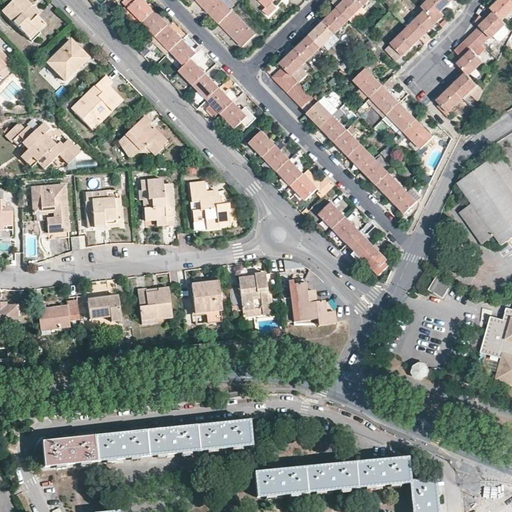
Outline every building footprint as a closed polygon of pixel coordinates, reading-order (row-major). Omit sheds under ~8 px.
[(45,24),(38,16),(30,9),(32,7),(25,0),(15,0),(3,13),(28,38),(37,30),(38,31),(45,24)] [(127,13),(138,25),(155,9),(146,0),(124,0),(123,1),(132,9),(127,13)] [(197,0),(219,23),(232,10),(222,0),(197,0)] [(274,0),(258,0),(266,7),(264,10),(270,16),(279,7),(273,1),(274,0)] [(349,19),(369,0),(345,0),(343,2),(341,0),(334,0),(332,2),(337,7),(349,19)] [(452,1),(450,0),(428,0),(423,6),(426,10),(434,18),(452,1)] [(499,0),(491,8),(494,12),(502,20),(511,10),(511,0),(499,0)] [(30,9),(38,16),(41,13),(34,6),(32,7),(30,9)] [(349,19),(337,7),(323,21),(335,33),(349,19)] [(155,9),(138,25),(152,40),(170,24),(155,9)] [(256,33),(232,10),(219,23),(243,47),(256,33)] [(438,22),(434,18),(426,10),(409,26),(421,39),(438,22)] [(109,11),(105,15),(111,21),(114,17),(113,14),(109,11)] [(494,12),(480,25),(490,36),(491,37),(506,23),(502,20),(494,12)] [(321,48),(335,33),(323,21),(308,36),(321,48)] [(170,24),(152,40),(166,55),(171,50),(183,38),(170,24)] [(490,36),(480,25),(478,28),(475,31),(485,42),(490,36)] [(421,39),(409,26),(385,49),(397,61),(421,39)] [(41,34),(38,31),(37,30),(28,38),(32,42),(41,34)] [(472,33),(469,36),(480,47),(482,44),(485,42),(475,31),(472,33)] [(294,49),(307,62),(321,48),(308,36),(294,49)] [(464,41),(475,52),(480,47),(469,36),(467,38),(464,41)] [(198,53),(183,38),(171,50),(185,65),(192,58),(198,53)] [(64,81),(87,58),(70,41),(47,64),(64,81)] [(475,52),(464,41),(457,48),(455,50),(463,58),(458,63),(466,72),(469,75),(484,61),(475,52)] [(149,51),(145,47),(140,52),(144,56),(149,51)] [(292,76),(307,62),(294,49),(280,63),(283,67),(288,72),(292,76)] [(196,83),(206,73),(192,58),(185,65),(181,68),(196,83)] [(288,72),(283,67),(273,77),(278,83),(288,72)] [(369,94),(371,97),(383,85),(366,67),(354,79),(361,87),(369,94)] [(293,77),(292,76),(288,72),(278,83),(282,88),(293,77)] [(459,79),(452,86),(463,98),(465,100),(472,93),(479,101),(483,90),(469,75),(466,72),(459,79)] [(196,83),(210,97),(220,87),(206,73),(196,83)] [(93,114),(100,121),(121,100),(113,91),(111,94),(105,88),(107,86),(111,82),(105,76),(71,109),(85,123),(93,114)] [(383,85),(371,97),(387,114),(400,102),(389,90),(397,82),(392,76),(383,85)] [(282,88),(287,93),(298,82),(293,77),(282,88)] [(292,98),(303,87),(298,82),(287,93),(292,98)] [(463,98),(452,86),(437,100),(440,103),(438,106),(448,116),(450,114),(448,112),(463,98)] [(220,87),(210,97),(215,102),(210,107),(217,115),(222,110),(223,111),(234,101),(220,87)] [(292,98),(297,103),(308,92),(303,87),(292,98)] [(369,94),(361,87),(355,93),(362,101),(369,94)] [(302,108),(313,97),(308,92),(297,103),(302,108)] [(335,107),(342,102),(336,95),(329,100),(335,107)] [(302,108),(307,113),(318,102),(313,97),(302,108)] [(234,101),(223,111),(238,126),(245,119),(250,124),(257,118),(248,108),(244,108),(242,110),(234,101)] [(318,102),(307,113),(321,127),(333,116),(319,101),(318,102)] [(400,102),(387,114),(404,131),(417,119),(400,102)] [(91,130),(100,121),(93,114),(85,123),(91,130)] [(144,144),(149,150),(153,153),(161,146),(160,145),(164,140),(151,126),(149,128),(146,131),(143,127),(146,124),(149,121),(144,115),(122,135),(125,139),(118,147),(128,158),(136,151),(141,147),(144,144)] [(321,127),(335,142),(347,130),(333,116),(321,127)] [(216,119),(212,123),(218,129),(222,125),(216,119)] [(434,136),(417,119),(404,131),(421,148),(434,136)] [(62,154),(59,157),(66,163),(78,150),(77,148),(79,146),(75,143),(73,145),(67,139),(61,144),(58,141),(54,144),(47,136),(46,137),(43,140),(40,136),(43,134),(47,129),(42,123),(32,133),(27,127),(23,130),(19,126),(14,127),(3,137),(10,144),(11,142),(17,148),(21,144),(26,149),(19,157),(30,167),(36,162),(41,157),(48,163),(57,154),(60,152),(62,154)] [(265,154),(275,144),(262,130),(252,140),(265,154)] [(347,130),(335,142),(349,156),(361,144),(347,130)] [(114,143),(118,147),(125,139),(122,135),(114,143)] [(101,148),(96,143),(93,147),(98,152),(101,148)] [(290,159),(275,144),(265,154),(280,169),(290,159)] [(375,158),(361,144),(349,156),(363,170),(375,158)] [(42,169),(48,163),(41,157),(36,162),(42,169)] [(375,158),(363,170),(377,184),(389,172),(375,158)] [(280,169),(293,183),(304,173),(290,159),(280,169)] [(511,237),(511,169),(507,163),(499,168),(498,166),(494,168),(488,160),(458,182),(473,202),(461,211),(484,243),(497,234),(504,244),(511,237)] [(304,173),(293,183),(308,198),(318,187),(309,179),(312,175),(307,170),(304,173)] [(377,184),(391,199),(403,187),(389,172),(377,184)] [(320,183),(312,175),(309,179),(318,187),(320,189),(322,187),(319,184),(320,183)] [(165,217),(166,223),(174,222),(170,181),(162,181),(162,176),(140,178),(141,188),(146,187),(147,197),(143,197),(145,218),(156,217),(160,217),(159,211),(164,211),(165,217)] [(324,195),(335,184),(328,177),(327,176),(320,183),(319,184),(322,187),(320,189),(324,195)] [(218,219),(235,218),(234,205),(229,205),(229,200),(223,201),(223,198),(220,198),(220,194),(217,194),(216,188),(205,189),(204,180),(190,181),(192,200),(198,199),(199,206),(192,207),(194,218),(205,217),(205,225),(206,226),(218,224),(218,223),(218,219)] [(47,232),(68,231),(65,184),(32,186),(34,213),(54,211),(54,217),(46,218),(46,219),(47,232)] [(403,187),(391,199),(406,213),(417,201),(403,187)] [(106,196),(119,196),(118,188),(106,189),(106,196)] [(120,218),(119,196),(106,196),(106,189),(86,191),(89,227),(107,225),(106,219),(120,218)] [(5,227),(12,227),(11,208),(6,208),(2,203),(2,191),(0,191),(0,230),(5,230),(5,227)] [(320,214),(334,228),(346,216),(332,202),(320,214)] [(54,211),(34,213),(34,220),(46,219),(46,218),(54,217),(54,211)] [(157,223),(166,223),(165,217),(164,211),(159,211),(160,217),(156,217),(157,223)] [(348,242),(360,230),(346,216),(334,228),(348,242)] [(194,226),(205,225),(205,217),(194,218),(194,226)] [(374,245),(360,230),(348,242),(362,256),(374,245)] [(374,245),(362,256),(380,274),(387,267),(383,263),(388,258),(374,245)] [(268,290),(265,270),(255,272),(255,276),(248,277),(248,275),(239,276),(240,285),(237,285),(237,284),(229,285),(231,293),(231,298),(232,301),(235,301),(242,300),(243,308),(264,305),(265,310),(265,311),(273,310),(271,293),(268,293),(265,293),(264,290),(268,290)] [(453,284),(439,275),(429,290),(444,299),(453,284)] [(207,310),(208,320),(222,319),(220,308),(222,308),(218,280),(192,283),(196,311),(207,310)] [(326,309),(324,299),(316,299),(315,288),(308,288),(307,280),(304,280),(290,282),(293,300),(295,319),(319,316),(319,322),(336,320),(335,308),(326,309)] [(157,316),(158,317),(173,315),(170,286),(159,287),(159,290),(147,291),(147,288),(147,287),(138,288),(142,318),(157,316)] [(122,318),(118,295),(88,299),(91,318),(112,316),(112,320),(122,318)] [(70,319),(80,318),(78,300),(67,302),(68,306),(47,309),(46,305),(38,306),(41,330),(71,325),(70,319)] [(0,326),(17,326),(17,307),(6,307),(6,304),(0,304),(0,326)] [(264,305),(243,308),(244,313),(265,310),(264,305)] [(508,319),(504,318),(492,315),(482,351),(502,357),(497,377),(511,381),(511,307),(507,306),(506,312),(510,313),(508,319)] [(198,322),(208,320),(207,310),(196,311),(198,322)] [(421,363),(414,367),(413,372),(416,378),(421,379),(427,376),(428,372),(426,366),(421,363)] [(73,440),(42,443),(45,467),(252,446),(249,422),(226,424),(184,428),(123,435),(73,440)] [(411,482),(409,459),(361,463),(325,466),(286,470),(255,473),(257,497),(411,483),(413,511),(437,511),(437,508),(434,479),(411,482)]
